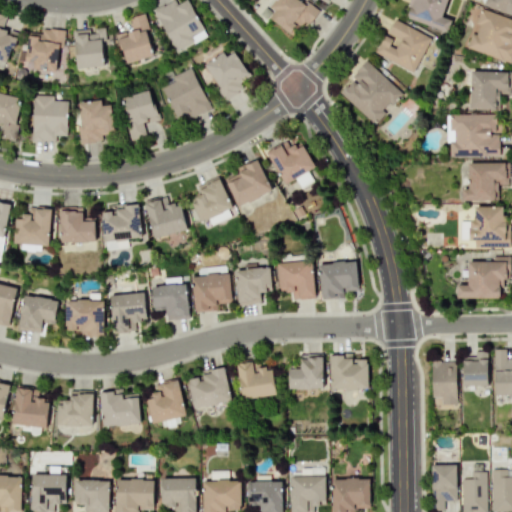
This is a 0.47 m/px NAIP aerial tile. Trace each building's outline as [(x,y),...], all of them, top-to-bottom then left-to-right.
[(188,0),(183,0),(177,4),(174,0),(171,0),(153,9),(175,51),(206,35),(188,0)] [(273,0),(269,6),(274,10),(268,17),(294,37),(315,11),(300,0),(273,0)] [(446,0),(409,0),(404,17),(446,31),(450,19),(442,16),(446,0)] [(511,0),(484,0),(483,5),(511,16),(511,0)] [(467,48),(511,63),(511,19),(480,8),(474,23),(475,24),(467,48)] [(128,18),(132,29),(116,34),(125,63),(153,55),(149,41),(152,40),(144,13),(128,18)] [(0,60),(6,63),(17,33),(2,27),(5,17),(0,15),(0,60)] [(375,52),(413,72),(431,37),(393,17),(375,52)] [(72,30),(76,68),(104,65),(101,40),(105,40),(104,27),(91,28),(72,30)] [(26,61),(33,61),(33,69),(56,70),(57,47),(63,47),(64,29),(41,28),(41,32),(27,32),(26,61)] [(203,64),(225,99),(243,88),(239,82),(249,75),(234,51),(226,56),(222,51),(203,64)] [(338,91),(372,124),(401,93),(367,61),(338,91)] [(176,118),(187,113),(189,118),(210,109),(191,66),(171,76),(173,81),(161,86),(176,118)] [(511,72),(470,70),(468,108),(498,109),(499,93),(510,93),(511,72)] [(120,97),(131,139),(146,135),(142,121),(157,117),(150,89),(120,97)] [(0,131),(0,137),(13,140),(22,98),(0,93),(0,124),(1,125),(0,131)] [(53,95),(33,94),(31,141),(55,141),(55,135),(66,135),(67,100),(52,100),(53,95)] [(79,144),(103,141),(103,135),(113,134),(110,104),(101,105),(100,99),(78,102),(81,128),(77,128),(79,144)] [(498,156),(498,133),(495,133),(495,113),(448,114),(449,157),(498,156)] [(265,151),(283,184),(314,167),(300,142),(290,148),(285,140),(265,151)] [(236,168),(238,173),(224,179),(236,206),(271,190),(257,159),(236,168)] [(461,200),(497,200),(496,184),(508,184),(508,162),(467,162),(467,188),(461,188),(461,200)] [(199,221),(232,208),(218,175),(197,184),(201,194),(190,199),(199,221)] [(153,238),(186,229),(179,201),(162,206),(159,197),(143,202),(153,238)] [(9,203),(0,201),(0,245),(1,246),(9,203)] [(141,237),(138,204),(113,207),(113,210),(100,212),(103,241),(141,237)] [(509,223),(502,223),(502,206),(474,206),(474,219),(469,219),(470,247),(509,247),(509,223)] [(13,243),(48,245),(50,208),(33,207),(32,216),(14,215),(13,243)] [(95,220),(82,220),(82,209),(59,208),(59,241),(94,242),(95,220)] [(455,297),(501,298),(501,278),(509,278),(509,256),(491,256),(491,261),(467,260),(466,284),(456,284),(455,297)] [(312,261),(276,262),(278,291),(290,291),(290,298),(313,297),(312,261)] [(356,261),(318,262),(319,299),(341,298),(341,291),(357,290),(356,261)] [(260,303),(259,291),(270,291),(270,268),(235,269),(236,304),(260,303)] [(216,310),(216,303),(231,302),(229,273),(191,275),(193,311),(216,310)] [(16,287),(0,283),(0,323),(8,325),(16,287)] [(165,319),(188,318),(186,284),(151,285),(152,306),(165,305),(165,319)] [(109,295),(112,332),(132,330),(131,322),(146,321),(143,292),(109,295)] [(54,324),(57,299),(22,294),(18,329),(41,332),(42,322),(54,324)] [(65,300),(65,330),(78,330),(78,333),(103,333),(103,300),(65,300)] [(511,358),(505,358),(505,349),(493,349),(493,394),(511,394),(511,358)] [(486,350),(474,351),(474,356),(462,356),(462,385),(487,385),(486,350)] [(287,389),(323,388),(322,353),(298,354),(299,368),(287,368),(287,389)] [(367,389),(367,360),(351,360),(351,353),(328,354),(329,389),(367,389)] [(276,394),(272,366),(254,369),(252,361),(236,363),(241,399),(276,394)] [(440,404),(455,404),(455,361),(431,361),(431,396),(440,396),(440,404)] [(192,407),(230,400),(224,368),(200,372),(201,377),(187,380),(192,407)] [(0,416),(3,417),(10,383),(0,380),(0,416)] [(184,416),(179,380),(160,383),(161,393),(146,395),(149,421),(184,416)] [(48,399),(35,397),(36,387),(15,385),(12,424),(46,427),(48,399)] [(92,425),(92,390),(69,390),(69,400),(57,400),(56,425),(92,425)] [(138,397),(121,397),(120,390),(99,392),(101,426),(139,423),(138,397)] [(485,511),(484,463),(470,463),(471,478),(460,478),(460,511),(485,511)] [(455,464),(430,464),(432,510),(443,510),(442,500),(456,500),(455,464)] [(48,474),(31,474),(30,511),(53,511),(53,504),(65,504),(66,474),(59,474),(59,466),(48,465),(48,474)] [(491,511),(511,511),(511,469),(489,470),(491,511)] [(21,476),(0,475),(0,504),(1,504),(1,511),(20,511),(21,476)] [(324,475),(289,475),(289,511),(314,511),(314,505),(325,504),(324,475)] [(116,477),(115,511),(137,511),(137,506),(153,506),(153,478),(116,477)] [(195,511),(195,477),(160,478),(161,505),(173,505),(173,511),(195,511)] [(368,508),(369,478),(331,478),(330,511),(354,511),(354,507),(368,508)] [(74,479),(73,503),(85,503),(85,511),(108,511),(109,480),(74,479)] [(225,511),(225,510),(240,509),(240,479),(201,480),(201,511),(225,511)] [(281,511),(281,480),(246,481),(247,501),(258,501),(258,511),(281,511)]
